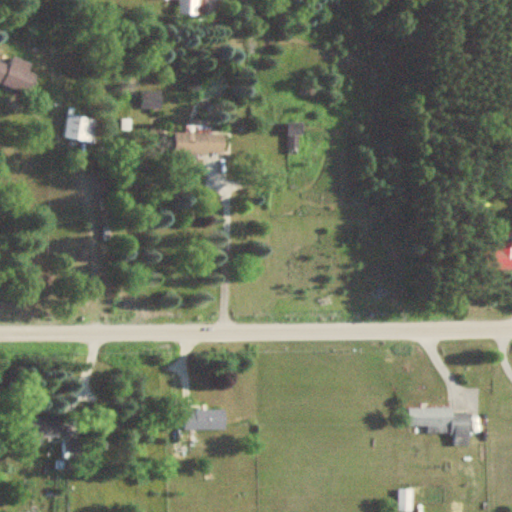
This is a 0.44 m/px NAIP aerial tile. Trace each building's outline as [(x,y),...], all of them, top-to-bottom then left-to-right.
[(179,0),(180,15),(198,15),(198,0),(179,0)] [(0,60),(0,84),(28,94),(38,67),(11,57),(9,63),(0,60)] [(161,108),(161,92),(140,92),(140,108),(161,108)] [(92,144),(97,120),(66,114),(61,137),(92,144)] [(299,123),(286,124),(286,151),(299,151),(299,123)] [(197,161),(197,155),(223,155),(223,133),(173,133),(173,161),(197,161)] [(511,243),(495,243),(495,251),(482,251),(482,270),(511,269),(511,243)] [(467,413),(450,413),(450,408),(405,408),(405,427),(426,427),(426,434),(453,434),(453,446),(467,446),(467,413)] [(221,430),(221,411),(180,411),(180,430),(221,430)] [(57,418),(16,418),(16,438),(57,438),(57,418)] [(84,461),(84,440),(61,440),(61,461),(84,461)]
